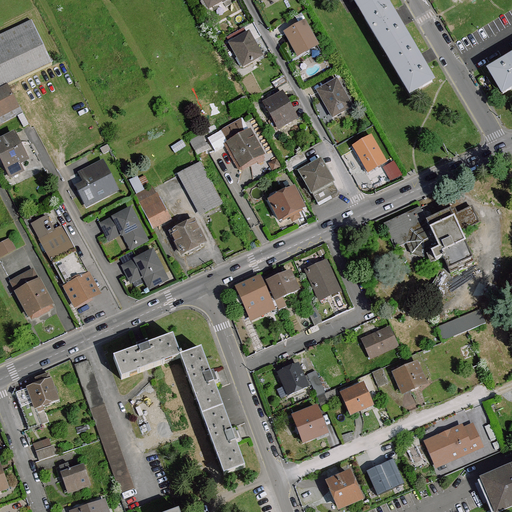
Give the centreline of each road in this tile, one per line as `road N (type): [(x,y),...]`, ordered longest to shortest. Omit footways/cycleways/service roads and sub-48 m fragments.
road 1 (residential): [(365,213),(246,0)]
road 2 (residential): [(329,229),(365,315),(237,369)]
road 3 (tertiary): [(0,380),(206,285)]
road 4 (residential): [(474,397),(278,479)]
road 5 (residential): [(504,149),(415,0)]
road 6 (tertiary): [(365,213),(504,149)]
road 7 (tertiary): [(206,285),(329,229)]
road 8 (residential): [(0,391),(43,511)]
